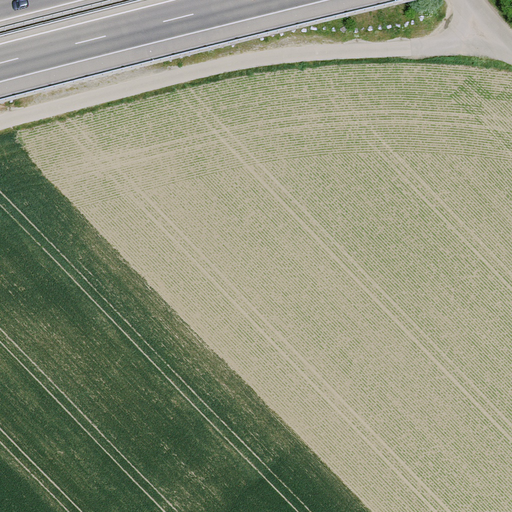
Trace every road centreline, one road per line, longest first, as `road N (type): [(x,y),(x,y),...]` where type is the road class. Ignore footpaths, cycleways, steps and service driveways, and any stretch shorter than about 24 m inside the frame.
road 1 (track): [(490,20),(434,44),(245,61),(0,121)]
road 2 (motorway): [(0,63),(250,0)]
